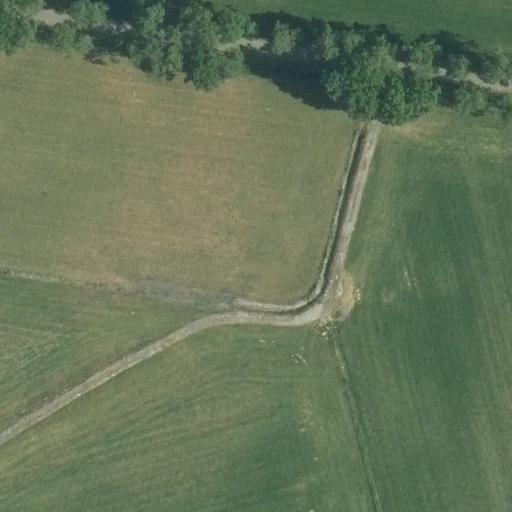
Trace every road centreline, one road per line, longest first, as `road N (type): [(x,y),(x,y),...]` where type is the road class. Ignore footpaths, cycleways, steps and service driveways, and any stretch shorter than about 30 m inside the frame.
road 1 (track): [(0,440),(200,322),(291,320),(322,307),(389,68)]
road 2 (unclassified): [(511,85),(0,9)]
